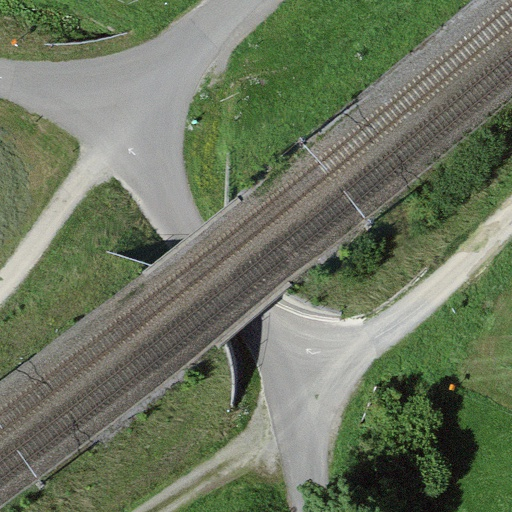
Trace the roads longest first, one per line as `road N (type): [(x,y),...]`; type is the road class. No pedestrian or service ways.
road 1 (track): [(129,106),(168,186),(312,379),(312,511)]
road 2 (track): [(511,207),(371,347),(312,379)]
road 3 (track): [(129,106),(0,290)]
road 4 (track): [(155,511),(265,438),(312,379)]
road 5 (track): [(249,0),(129,106)]
road 6 (track): [(0,73),(129,106)]
